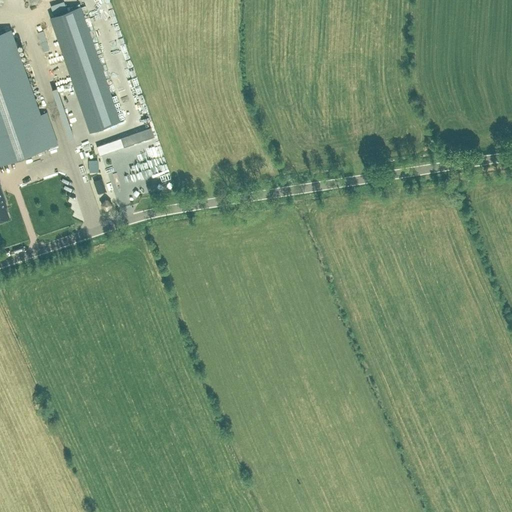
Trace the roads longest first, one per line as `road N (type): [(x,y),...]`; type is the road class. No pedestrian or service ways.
road 1 (unclassified): [(511,155),(154,211),(0,263)]
road 2 (unknown): [(7,0),(24,6),(71,155)]
